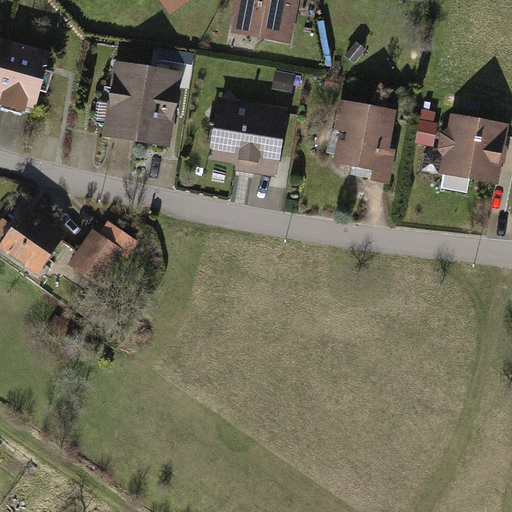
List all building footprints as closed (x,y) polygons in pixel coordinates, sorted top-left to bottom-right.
[(192,0),(169,0),(178,11),(192,0)] [(245,0),(240,33),(296,42),(302,0),(245,0)] [(60,89),(65,68),(51,64),(55,50),(7,38),(0,65),(0,97),(41,108),(46,85),(60,89)] [(186,71),(122,61),(111,130),(176,139),(186,71)] [(292,108),(226,98),(218,150),(244,154),(242,163),(283,169),(292,108)] [(401,108),(347,101),(339,162),(393,169),(401,108)] [(508,119),(454,114),(449,168),(503,173),(508,119)] [(75,236),(32,208),(9,243),(51,271),(75,236)] [(109,235),(97,228),(75,265),(111,285),(129,253),(140,260),(150,243),(116,223),(109,235)]
